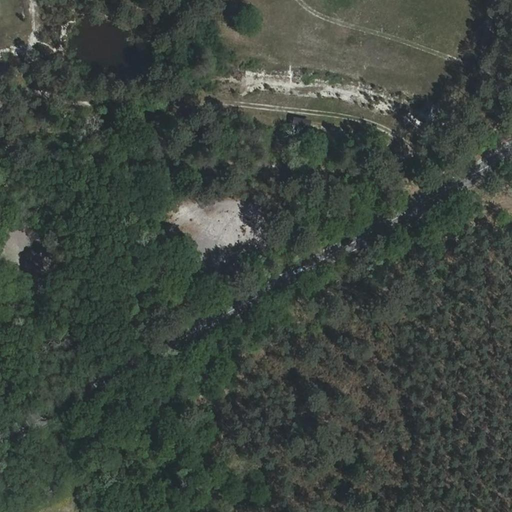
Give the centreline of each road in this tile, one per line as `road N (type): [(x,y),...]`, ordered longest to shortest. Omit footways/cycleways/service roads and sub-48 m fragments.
road 1 (tertiary): [(0,441),(511,152)]
road 2 (track): [(0,148),(451,187)]
